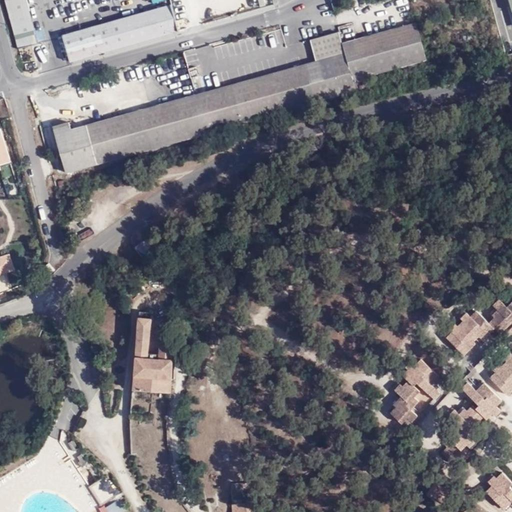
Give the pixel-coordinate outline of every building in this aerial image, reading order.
[(6,0),(22,58),(35,71),(45,69),(26,0),(6,0)] [(178,31),(171,4),(50,38),(57,65),(178,31)] [(356,91),(357,96),(370,92),(366,77),(426,60),(416,23),(343,44),(345,53),(356,91)] [(339,31),(310,40),(316,61),(326,59),(345,53),(343,44),(339,31)] [(195,95),(206,133),(356,91),(345,53),(326,59),(316,61),(195,95)] [(472,59),(474,69),(491,65),(488,55),(472,59)] [(67,172),(206,133),(195,95),(72,129),(69,122),(55,126),(67,172)] [(0,166),(9,164),(6,155),(0,156),(0,166)] [(144,260),(153,253),(144,241),(135,249),(144,260)] [(8,254),(0,256),(0,274),(13,271),(8,254)] [(497,308),(502,302),(499,300),(494,305),(497,308)] [(476,344),(474,341),(470,337),(475,332),(480,336),(482,338),(487,333),(488,334),(495,328),(500,333),(511,322),(506,317),(511,311),(511,302),(508,307),(502,302),(497,308),(498,310),(501,312),(495,318),(489,323),(479,313),(474,319),(471,316),(470,315),(464,320),(458,326),(452,332),(454,334),(449,339),(464,355),(476,344)] [(133,389),(170,393),(174,343),(172,343),(173,321),(149,319),(150,312),(140,311),(133,389)] [(461,318),(464,320),(470,315),(467,312),(461,318)] [(450,329),(452,332),(458,326),(456,323),(450,329)] [(470,337),(474,341),(480,336),(475,332),(470,337)] [(511,356),(508,361),(503,366),(496,372),(499,374),(493,380),(509,395),(511,391),(511,356)] [(429,382),(436,373),(421,360),(416,365),(415,364),(409,370),(404,375),(409,380),(403,386),(398,392),(402,396),(413,406),(418,401),(414,396),(420,391),(414,385),(417,382),(432,396),(437,390),(431,385),(429,382)] [(409,370),(415,364),(412,361),(406,367),(409,370)] [(494,369),(496,372),(503,366),(500,363),(494,369)] [(439,376),(436,373),(429,382),(431,385),(439,376)] [(398,392),(403,386),(401,383),(395,389),(398,392)] [(479,393),(487,385),(485,383),(477,391),(479,393)] [(502,400),(487,385),(479,393),(477,391),(471,385),(465,390),(480,405),(476,408),(473,405),(468,411),(462,416),(460,414),(457,412),(452,417),(457,423),(451,429),(456,434),(451,439),(453,442),(447,447),(442,453),(454,464),(459,459),(462,462),(468,457),(462,450),(467,445),(473,439),(466,432),(462,428),(468,422),(472,427),(484,416),(487,419),(492,413),(498,407),(497,406),(502,400)] [(440,393),(437,390),(432,396),(435,399),(440,393)] [(411,409),(413,406),(402,396),(399,398),(403,401),(411,409)] [(403,401),(399,398),(394,404),(397,408),(403,401)] [(403,401),(397,408),(392,412),(402,423),(408,417),(412,421),(417,415),(411,409),(403,401)] [(500,410),(498,407),(492,413),(494,415),(500,410)] [(452,417),(457,412),(455,409),(449,415),(452,417)] [(466,432),(472,427),(468,422),(462,428),(466,432)] [(453,442),(451,439),(445,444),(447,447),(453,442)] [(473,439),(467,445),(470,447),(475,442),(473,439)] [(511,488),(510,486),(511,483),(511,481),(503,472),(497,478),(491,484),(493,486),(488,491),(502,506),(510,498),(511,499),(511,488)] [(22,479),(19,473),(10,479),(13,484),(22,479)] [(120,493),(108,474),(89,486),(102,505),(120,493)] [(488,481),(491,484),(497,478),(494,476),(488,481)] [(232,483),(233,505),(259,504),(258,482),(232,483)] [(505,509),(511,502),(511,499),(510,498),(502,506),(505,509)]
